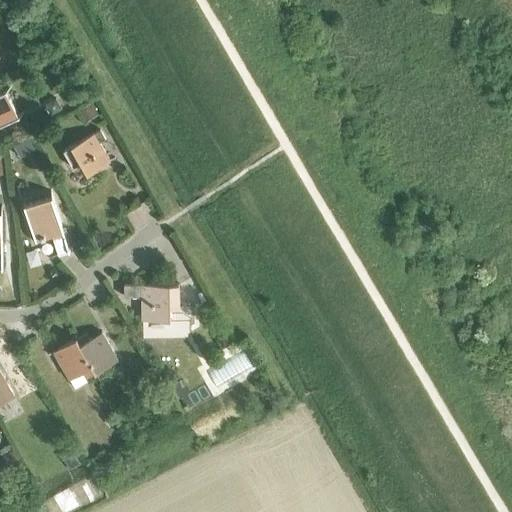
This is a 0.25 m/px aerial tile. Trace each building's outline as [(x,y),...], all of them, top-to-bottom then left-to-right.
[(0,124),(19,114),(5,88),(0,90),(0,124)] [(81,163),(87,173),(110,160),(99,141),(105,138),(100,128),(63,150),(73,167),(81,163)] [(13,145),(19,156),(34,148),(27,137),(13,145)] [(58,254),(69,250),(52,195),(24,204),(35,240),(52,235),(58,254)] [(190,306),(179,306),(178,282),(124,283),(124,296),(142,295),(142,319),(190,318),(190,306)] [(75,337),(95,372),(117,359),(101,331),(88,338),(84,332),(75,337)] [(86,377),(95,372),(75,337),(53,350),(69,378),(82,371),(86,377)] [(0,402),(14,395),(0,371),(0,402)]
